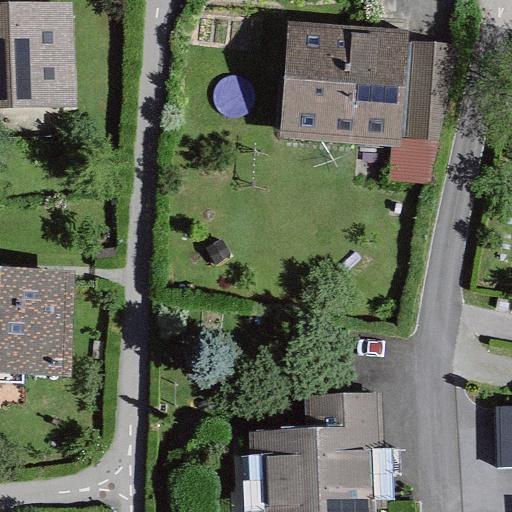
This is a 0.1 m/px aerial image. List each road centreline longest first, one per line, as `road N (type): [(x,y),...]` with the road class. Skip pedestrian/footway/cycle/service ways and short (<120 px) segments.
road 1 (residential): [(159,0),(131,470),(0,491)]
road 2 (residential): [(439,511),(437,329),(498,0)]
